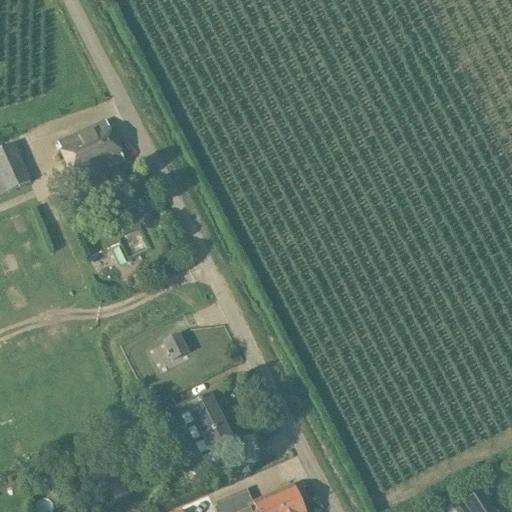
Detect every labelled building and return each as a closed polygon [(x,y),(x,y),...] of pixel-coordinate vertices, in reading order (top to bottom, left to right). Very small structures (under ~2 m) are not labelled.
[(57,145),(76,185),(124,163),(106,123),(57,145)] [(14,144),(0,151),(0,197),(32,183),(14,144)] [(178,336),(163,344),(172,363),(187,355),(178,336)] [(174,410),(178,418),(190,412),(197,426),(186,432),(192,443),(203,438),(203,439),(225,428),(209,397),(192,406),(190,401),(174,410)] [(142,428),(127,435),(137,455),(139,454),(144,464),(153,460),(147,450),(152,448),(149,440),(170,430),(163,414),(141,424),(142,428)] [(100,500),(121,500),(121,475),(101,474),(100,500)] [(284,511),(300,505),(292,487),(252,504),(247,492),(217,505),(219,511),(284,511)] [(470,511),(492,511),(480,493),(465,503),(470,511)]
